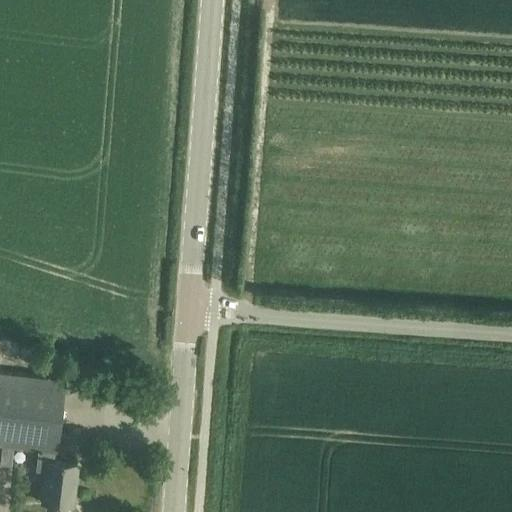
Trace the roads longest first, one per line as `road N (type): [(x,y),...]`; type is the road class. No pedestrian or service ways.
road 1 (unclassified): [(511,338),(186,316)]
road 2 (tertiary): [(186,316),(210,0)]
road 3 (tertiary): [(172,511),(186,316)]
